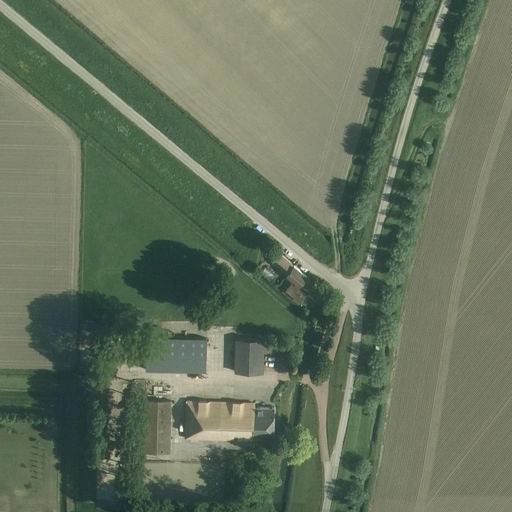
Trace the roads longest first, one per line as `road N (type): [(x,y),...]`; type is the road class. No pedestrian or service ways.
road 1 (unclassified): [(363,290),(327,277),(0,5)]
road 2 (unclassified): [(363,290),(405,121),(447,0)]
road 3 (unclassified): [(325,511),(363,290)]
road 4 (track): [(71,511),(74,386),(0,384)]
road 5 (track): [(229,376),(229,327),(247,246),(265,225)]
